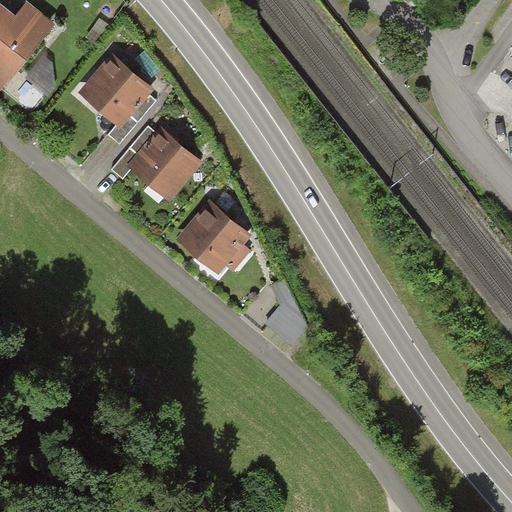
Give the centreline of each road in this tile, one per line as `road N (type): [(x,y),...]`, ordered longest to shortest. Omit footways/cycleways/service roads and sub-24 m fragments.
road 1 (primary): [(157,0),(244,107),(430,400),(511,500)]
road 2 (residential): [(0,133),(296,374),(414,511)]
road 3 (residential): [(511,187),(453,111),(426,42),(370,0)]
